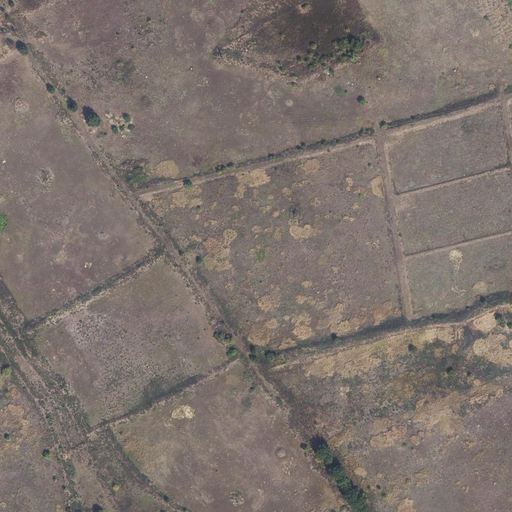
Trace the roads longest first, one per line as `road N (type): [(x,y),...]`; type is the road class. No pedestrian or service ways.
road 1 (track): [(359,511),(17,40),(0,38)]
road 2 (track): [(511,73),(418,106),(88,140)]
